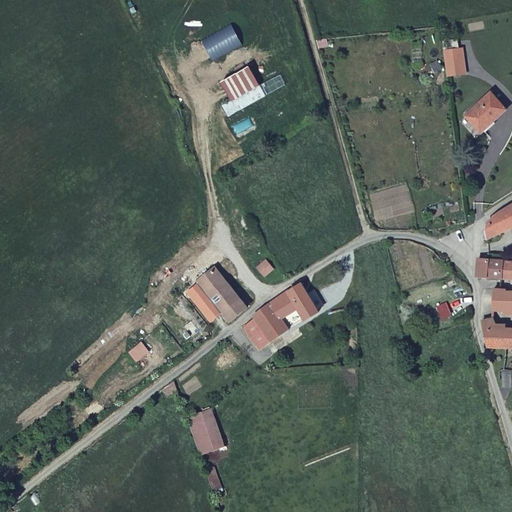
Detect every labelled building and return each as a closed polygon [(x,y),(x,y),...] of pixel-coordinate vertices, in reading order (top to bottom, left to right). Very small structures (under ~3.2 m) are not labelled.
[(460,49),(447,52),(450,75),(464,74),(460,49)] [(264,94),(249,66),(221,81),(231,99),(222,104),(227,114),(264,94)] [(483,133),(493,124),(508,109),(493,92),(469,114),(483,133)] [(488,224),(489,241),(511,229),(511,206),(504,210),(488,224)] [(497,278),(503,279),(504,260),(489,259),(480,259),(479,276),(497,278)] [(273,269),(266,260),(258,267),(265,275),(273,269)] [(511,260),(504,260),(503,279),(511,279),(511,260)] [(215,266),(197,280),(198,281),(221,311),(229,320),(247,306),(215,266)] [(221,311),(198,281),(186,290),(209,320),(221,311)] [(301,282),(287,290),(298,308),(304,318),(319,309),(301,282)] [(509,289),(502,288),(497,288),(495,311),(506,312),(507,314),(511,314),(511,327),(508,328),(507,324),(499,324),(495,318),(484,321),(491,347),(511,348),(511,290),(510,290),(509,289)] [(287,290),(269,302),(282,320),(298,308),(287,290)] [(252,314),(253,316),(270,341),(289,329),(282,320),(269,302),(252,314)] [(253,316),(242,325),(258,349),(270,341),(253,316)] [(224,446),(213,415),(188,423),(199,454),(224,446)] [(205,469),(212,490),(221,488),(213,466),(205,469)]
